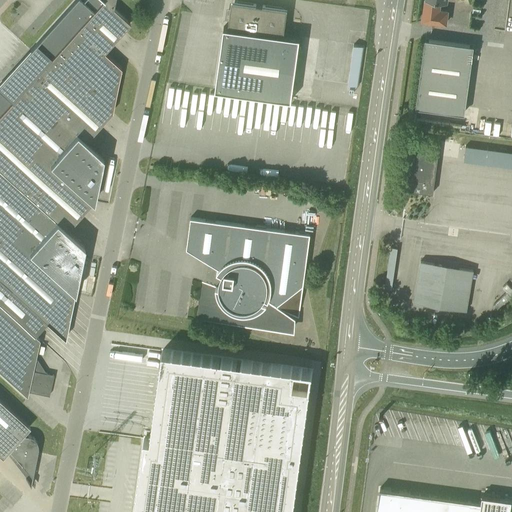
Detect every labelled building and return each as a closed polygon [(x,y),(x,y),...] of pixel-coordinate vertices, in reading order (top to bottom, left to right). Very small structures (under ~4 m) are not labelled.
[(0,303),(34,335),(73,292),(74,294),(84,246),(67,230),(93,201),(103,156),(86,141),(112,112),(121,68),(104,52),(130,23),(113,8),(114,0),(83,0),(83,1),(81,0),(75,0),(0,83),(0,303)] [(425,0),(423,20),(432,21),(446,23),(448,11),(439,10),(440,0),(447,1),(447,0),(425,0)] [(291,100),(300,37),(284,35),(287,9),(229,1),(227,16),(229,20),(228,27),(224,27),(215,90),(291,100)] [(415,120),(432,122),(462,126),(473,46),(426,40),(415,120)] [(353,44),(350,83),(360,84),(363,45),(353,44)] [(507,135),(508,123),(493,121),(491,133),(507,135)] [(401,189),(432,193),(433,193),(440,143),(407,139),(401,189)] [(465,160),(511,165),(511,150),(466,145),(465,160)] [(310,234),(191,217),(186,248),(219,269),(216,273),(224,277),(223,281),(226,282),(224,290),(201,283),(196,321),(283,326),(285,310),(299,319),(310,234)] [(393,287),(397,247),(391,246),(387,287),(393,287)] [(420,260),(414,301),(468,309),(474,268),(420,260)] [(33,370),(36,356),(39,339),(34,335),(0,303),(0,371),(27,396),(28,391),(49,395),(52,381),(47,373),(33,370)] [(293,511),(313,369),(162,349),(149,437),(144,436),(133,511),(293,511)] [(0,454),(2,457),(9,449),(32,476),(38,449),(38,447),(38,445),(37,444),(37,442),(37,441),(36,440),(35,439),(33,437),(30,435),(28,435),(23,434),(30,426),(0,399),(0,454)] [(396,511),(400,491),(380,488),(376,511),(396,511)] [(509,511),(511,499),(482,495),(481,502),(400,491),(396,511),(509,511)]
